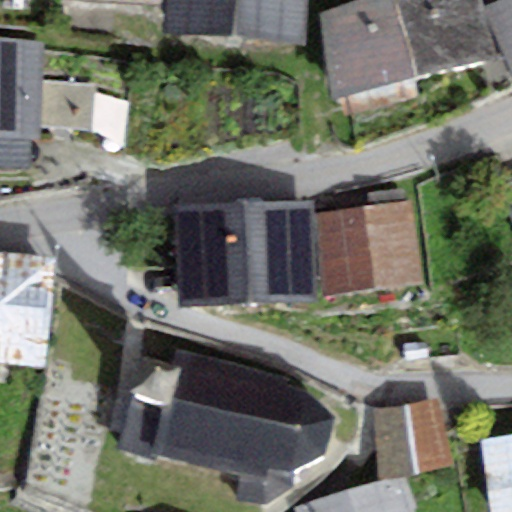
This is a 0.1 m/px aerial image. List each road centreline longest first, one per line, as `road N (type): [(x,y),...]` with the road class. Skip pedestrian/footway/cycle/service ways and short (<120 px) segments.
road 1 (unclassified): [(511,387),(404,390),(357,381),(190,322),(115,284),(57,219)]
road 2 (unclassified): [(511,116),(346,172),(57,219)]
